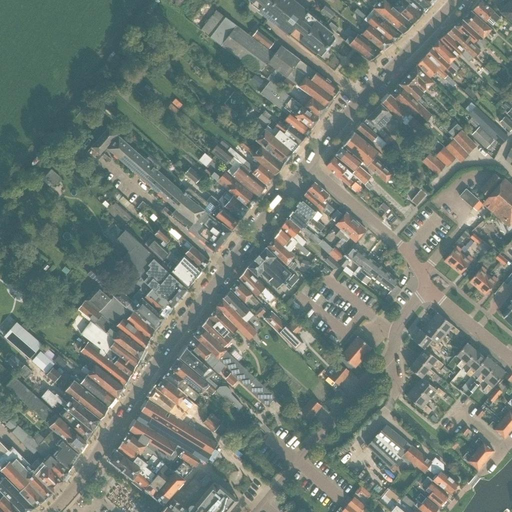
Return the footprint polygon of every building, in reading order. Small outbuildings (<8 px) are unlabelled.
[(249,0),(253,2),(251,4),(258,10),(257,10),(289,36),(289,35),(315,56),(317,53),(321,56),(335,38),(331,36),(334,33),(308,12),(309,12),(294,0),(249,0)] [(382,25),(383,23),(386,20),(403,34),(413,24),(400,13),(384,0),(377,0),(379,1),(369,13),(382,25)] [(422,14),(430,6),(423,0),(404,0),(408,4),(409,3),(422,14)] [(511,0),(500,0),(505,5),(500,12),(511,22),(511,0)] [(500,17),(481,1),(473,10),(491,27),(500,17)] [(413,24),(422,14),(409,3),(408,4),(405,7),(400,13),(413,24)] [(334,13),(325,6),(321,11),(330,18),(334,13)] [(400,36),(383,23),(382,25),(369,13),(366,17),(356,9),(354,12),(363,20),(364,20),(392,43),(400,36)] [(312,96),(326,107),(339,90),(281,45),(281,46),(280,45),(274,53),(273,55),(235,25),(215,10),(200,30),(232,54),(257,72),(266,61),(296,85),(312,96)] [(463,20),(481,36),(482,38),(487,33),(491,36),(495,33),(471,11),(463,20)] [(364,20),(363,20),(360,24),(367,29),(362,34),(383,50),(392,43),(364,20)] [(481,36),(463,20),(454,27),(473,44),(477,40),(481,36)] [(338,28),(331,22),(327,26),(335,32),(338,28)] [(454,27),(447,33),(470,56),(473,59),(480,51),(473,44),(454,27)] [(274,53),(280,45),(257,28),(251,36),(274,53)] [(447,33),(439,40),(452,53),(456,57),(457,58),(461,53),(467,59),(470,56),(447,33)] [(349,36),(345,41),(369,61),(380,53),(358,34),(354,39),(349,36)] [(439,40),(432,48),(456,71),(459,68),(452,61),(456,57),(452,53),(439,40)] [(456,71),(432,48),(426,55),(443,72),(446,68),(453,75),(456,71)] [(455,84),(443,72),(426,55),(417,65),(430,78),(436,72),(452,87),(455,84)] [(416,66),(409,74),(412,77),(411,79),(412,81),(412,82),(415,85),(415,84),(420,89),(424,93),(433,83),(416,66)] [(264,78),(259,74),(255,80),(260,84),(264,78)] [(399,84),(420,105),(422,103),(423,102),(419,98),(424,93),(420,89),(415,84),(415,85),(412,82),(412,81),(411,79),(412,77),(409,74),(399,84)] [(289,90),(294,84),(285,77),(280,84),(289,90)] [(118,79),(112,86),(123,96),(130,90),(118,79)] [(295,115),(311,128),(318,118),(304,107),(292,97),(270,81),(263,89),(275,99),(290,111),(295,115)] [(419,124),(420,124),(426,118),(429,114),(424,109),(420,105),(399,84),(389,94),(412,117),(420,125),(419,124)] [(287,114),(290,111),(275,99),(263,89),(260,93),(287,114)] [(412,117),(389,94),(381,103),(401,123),(407,117),(410,121),(410,122),(416,127),(414,129),(419,134),(424,129),(420,124),(419,124),(420,125),(412,117)] [(312,96),(304,107),(318,118),(326,107),(312,96)] [(179,112),(168,101),(162,108),(165,110),(167,107),(176,115),(179,112)] [(362,123),(375,134),(377,133),(383,138),(383,139),(388,143),(392,139),(387,134),(387,135),(381,129),(393,116),(381,104),(362,123)] [(468,115),(471,118),(468,121),(475,128),(478,124),(501,146),(508,138),(475,107),(468,115)] [(232,110),(231,112),(229,114),(228,115),(233,119),(237,114),(232,110)] [(265,110),(262,114),(268,119),(271,115),(265,110)] [(289,123),(305,137),(311,128),(295,115),(290,111),(287,114),(284,119),(289,123)] [(260,133),(264,128),(268,123),(270,120),(268,119),(262,114),(255,122),(257,124),(254,127),(260,133)] [(508,132),(511,128),(511,126),(503,118),(499,123),(508,132)] [(268,123),(264,128),(281,144),(282,143),(293,152),(299,145),(275,124),(270,120),(268,123)] [(275,124),(299,145),(305,137),(289,123),(285,128),(284,127),(285,126),(279,120),(278,121),(275,124)] [(462,128),(455,121),(446,130),(453,137),(462,128)] [(386,144),(375,134),(362,123),(357,128),(381,149),(386,144)] [(179,210),(175,215),(165,206),(163,209),(173,217),(185,227),(188,223),(191,225),(203,210),(215,218),(223,209),(225,206),(212,195),(207,201),(189,186),(184,192),(158,169),(161,166),(155,160),(152,164),(110,126),(88,151),(98,160),(103,154),(100,152),(106,145),(179,210)] [(281,144),(264,128),(260,133),(256,139),(261,144),(284,163),(293,152),(282,143),(281,144)] [(486,149),(493,142),(479,128),(472,135),(486,149)] [(469,154),(477,146),(461,131),(453,139),(469,154)] [(343,146),(362,162),(386,183),(393,174),(374,158),(378,153),(354,132),(343,146)] [(238,143),(252,155),(256,151),(242,139),(238,143)] [(468,154),(453,139),(445,147),(460,162),(468,154)] [(219,143),(218,144),(227,152),(230,148),(222,140),(219,143)] [(253,174),(238,161),(227,152),(218,144),(217,144),(211,152),(226,165),(228,162),(236,169),(231,176),(258,197),(265,187),(251,176),(253,174)] [(275,174),(284,163),(261,144),(256,151),(252,155),(261,162),(275,174)] [(362,162),(343,146),(335,155),(354,171),(352,174),(365,185),(364,187),(369,190),(372,187),(367,182),(371,177),(358,166),(362,162)] [(455,158),(443,147),(435,156),(447,167),(455,158)] [(205,153),(199,160),(207,166),(213,159),(205,153)] [(444,166),(429,153),(422,161),(437,175),(444,166)] [(238,161),(253,174),(266,185),(275,174),(261,162),(255,169),(252,166),(241,156),(238,161)] [(346,169),(334,157),(326,166),(339,178),(349,186),(352,182),(346,178),(350,173),(346,169)] [(201,177),(190,167),(184,173),(195,183),(201,177)] [(61,177),(51,169),(44,177),(54,185),(61,177)] [(216,181),(233,196),(249,208),(256,198),(250,193),(225,172),(221,178),(214,172),(210,176),(217,181),(216,181)] [(480,191),(488,198),(502,181),(495,174),(480,191)] [(511,185),(504,178),(502,181),(488,198),(482,204),(509,227),(511,223),(511,185)] [(320,201),(317,205),(328,215),(334,209),(324,201),(329,195),(314,182),(308,190),(320,201)] [(351,187),(352,188),(357,192),(361,187),(355,182),(351,187)] [(304,195),(317,205),(320,201),(308,190),(304,195)] [(472,208),(478,200),(466,190),(460,197),(472,208)] [(419,201),(414,195),(409,200),(414,206),(419,201)] [(249,208),(233,196),(226,205),(228,206),(227,209),(240,219),(249,208)] [(295,208),(310,221),(321,231),(325,226),(319,221),(317,222),(312,217),(317,210),(302,198),(295,208)] [(141,210),(146,205),(142,201),(138,207),(141,210)] [(132,217),(115,202),(113,205),(129,220),(132,217)] [(389,208),(383,202),(379,207),(385,212),(389,208)] [(310,221),(295,208),(287,218),(300,229),(309,237),(314,241),(317,244),(322,238),(319,235),(316,238),(312,234),(312,233),(305,227),(310,221)] [(223,209),(215,218),(232,230),(239,221),(223,209)] [(232,230),(215,218),(203,210),(191,225),(188,229),(206,243),(206,244),(215,251),(232,230)] [(336,221),(342,214),(337,210),(331,217),(336,221)] [(342,238),(357,220),(354,217),(353,218),(346,213),(336,225),(341,229),(336,235),(340,239),(342,238)] [(287,218),(281,227),(303,246),(306,242),(297,233),(300,229),(287,218)] [(360,223),(357,220),(342,238),(346,241),(350,237),(355,242),(366,230),(360,224),(360,223)] [(303,246),(281,227),(274,238),(290,251),(295,245),(306,255),(309,252),(303,246)] [(143,297),(164,318),(187,289),(173,277),(153,259),(151,258),(153,255),(126,229),(117,238),(130,250),(122,259),(141,276),(136,281),(142,286),(138,291),(143,296),(143,297)] [(163,246),(170,239),(159,229),(155,234),(162,240),(160,243),(163,246)] [(466,229),(463,233),(466,236),(469,238),(470,237),(472,234),(466,229)] [(203,269),(209,261),(174,230),(171,233),(189,249),(185,253),(203,269)] [(482,240),(473,233),(472,234),(470,237),(479,245),(482,240)] [(188,287),(194,280),(166,255),(168,252),(151,236),(147,241),(144,243),(161,259),(162,259),(165,257),(169,261),(166,264),(164,262),(162,264),(188,287)] [(289,252),(274,238),(268,246),(287,265),(293,270),(297,265),(294,262),(293,263),(290,261),(294,257),(289,252)] [(324,250),(329,254),(333,250),(332,249),(328,245),(322,240),(323,239),(322,238),(317,244),(324,250)] [(359,267),(368,256),(359,249),(358,250),(352,245),(344,256),(338,263),(345,268),(351,260),(359,266),(359,267)] [(444,261),(452,267),(463,255),(459,252),(461,250),(457,246),(444,261)] [(333,250),(329,254),(338,263),(344,256),(334,247),(332,249),(333,250)] [(275,258),(276,257),(266,248),(248,267),(257,275),(260,272),(277,288),(283,282),(290,288),(299,279),(292,273),(291,273),(275,258)] [(166,255),(194,280),(201,271),(184,256),(180,260),(175,256),(174,257),(169,252),(168,252),(166,255)] [(507,261),(498,253),(495,258),(504,265),(507,261)] [(467,258),(463,255),(452,267),(460,274),(472,259),(468,256),(467,258)] [(329,256),(324,260),(334,269),(340,266),(329,256)] [(357,277),(362,281),(376,262),(368,256),(359,267),(359,266),(363,269),(357,277)] [(309,268),(311,262),(305,260),(302,260),(301,266),(309,268)] [(393,275),(376,262),(362,281),(366,284),(372,277),(384,286),(393,275)] [(106,318),(145,350),(155,331),(130,310),(127,314),(119,308),(123,303),(109,291),(104,287),(110,280),(94,266),(87,274),(99,284),(84,301),(106,318)] [(477,288),(488,276),(484,273),(486,271),(482,267),(469,282),(477,288)] [(239,278),(257,296),(262,292),(264,295),(269,301),(274,297),(267,290),(261,283),(246,269),(239,278)] [(399,280),(393,275),(384,286),(390,291),(387,295),(393,299),(402,289),(396,284),(399,280)] [(492,279),(488,276),(477,288),(485,295),(497,280),(493,277),(492,279)] [(237,280),(231,288),(245,302),(249,297),(252,300),(256,305),(259,302),(237,280)] [(113,288),(109,291),(123,303),(119,308),(127,314),(130,310),(132,308),(156,329),(164,318),(143,297),(143,296),(138,291),(131,298),(123,291),(120,288),(117,291),(113,288)] [(230,291),(224,298),(240,315),(242,317),(249,310),(230,291)] [(240,315),(224,298),(216,307),(245,336),(249,340),(256,332),(242,317),(240,315)] [(106,330),(105,332),(140,359),(145,350),(106,318),(84,301),(78,308),(94,322),(106,330)] [(216,307),(209,317),(230,337),(234,332),(237,328),(216,307)] [(260,308),(257,311),(255,313),(259,317),(265,312),(264,310),(261,307),(260,308)] [(511,307),(503,317),(511,326),(511,307)] [(272,311),(264,319),(272,327),(290,345),(295,350),(303,343),(298,338),(280,319),(272,311)] [(437,312),(428,323),(444,336),(450,330),(456,335),(459,331),(453,326),(454,326),(437,312)] [(209,317),(202,326),(223,348),(229,342),(233,338),(231,337),(230,338),(209,317)] [(289,327),(293,331),(295,334),(299,331),(302,328),(303,327),(297,321),(289,327)] [(130,377),(140,359),(105,332),(91,322),(81,335),(88,341),(100,349),(102,347),(107,350),(102,356),(106,358),(130,377)] [(29,359),(41,345),(15,323),(3,337),(29,359)] [(438,344),(439,342),(444,336),(428,323),(422,331),(438,344)] [(201,326),(195,335),(218,359),(219,361),(231,372),(230,373),(266,406),(275,397),(254,377),(226,351),(223,348),(201,326)] [(311,334),(304,327),(300,330),(307,338),(311,334)] [(424,349),(425,349),(429,344),(439,352),(444,346),(439,342),(438,344),(422,331),(420,329),(412,338),(424,349)] [(209,357),(217,364),(219,361),(218,359),(194,336),(187,345),(204,362),(209,357)] [(355,367),(371,348),(358,336),(341,356),(342,357),(338,360),(350,371),(354,367),(355,367)] [(124,387),(130,377),(106,358),(102,356),(107,350),(102,347),(100,349),(88,341),(86,344),(82,340),(76,347),(80,350),(80,351),(88,357),(96,363),(95,365),(124,387)] [(465,363),(466,363),(477,350),(467,342),(456,355),(461,360),(457,366),(461,369),(465,363)] [(211,370),(217,364),(209,357),(204,362),(204,363),(187,346),(178,358),(239,410),(243,405),(230,393),(232,391),(226,386),(219,386),(219,387),(208,378),(215,374),(211,370)] [(416,358),(429,368),(433,363),(440,368),(443,364),(437,360),(438,359),(425,349),(424,349),(416,358)] [(242,357),(235,350),(231,354),(238,361),(242,357)] [(486,358),(477,350),(466,363),(471,368),(466,373),(470,377),(475,371),(477,369),(476,369),(486,358)] [(54,382),(60,376),(51,367),(54,364),(40,352),(31,361),(46,374),(46,375),(54,382)] [(450,358),(443,353),(439,359),(445,364),(450,358)] [(6,361),(11,365),(17,358),(13,354),(6,361)] [(58,367),(64,360),(58,355),(52,362),(58,367)] [(312,366),(320,359),(316,355),(308,362),(312,366)] [(487,356),(486,358),(476,369),(477,369),(482,373),(476,379),(480,383),(483,380),(496,364),(487,356)] [(178,358),(171,368),(189,383),(201,392),(206,388),(207,389),(206,390),(212,395),(216,390),(178,358)] [(414,385),(430,398),(435,392),(442,397),(445,393),(438,388),(437,390),(422,377),(426,372),(432,378),(434,376),(435,374),(429,368),(416,358),(409,367),(421,377),(414,385)] [(336,370),(330,377),(329,378),(339,386),(350,372),(341,364),(336,370)] [(496,364),(483,380),(488,384),(483,390),(487,394),(492,388),(506,372),(496,364)] [(25,379),(32,371),(24,365),(18,372),(25,379)] [(124,387),(95,365),(90,372),(84,367),(81,371),(86,375),(116,397),(124,387)] [(330,377),(336,370),(331,366),(325,373),(330,377)] [(189,383),(171,368),(164,376),(195,401),(199,395),(187,385),(189,383)] [(108,408),(116,397),(86,375),(83,380),(76,374),(72,379),(74,381),(79,385),(108,408)] [(237,380),(230,374),(225,379),(232,386),(237,380)] [(434,376),(432,378),(437,382),(441,378),(435,374),(434,376)] [(25,402),(33,393),(14,376),(6,385),(25,402)] [(163,378),(156,387),(179,406),(182,401),(188,407),(192,401),(163,378)] [(79,385),(74,381),(65,391),(72,398),(100,419),(108,408),(79,385)] [(473,383),(468,389),(472,393),(478,385),(474,382),(473,383)] [(430,398),(414,385),(406,396),(422,409),(428,414),(431,410),(425,405),(430,398)] [(176,404),(156,388),(149,397),(169,412),(177,418),(181,420),(191,427),(196,420),(186,413),(184,417),(172,408),(176,404)] [(497,397),(501,392),(497,388),(492,393),(497,397)] [(100,419),(72,398),(66,404),(59,397),(56,397),(48,390),(42,397),(52,407),(57,401),(67,409),(93,429),(100,419)] [(52,410),(33,393),(25,402),(44,419),(52,410)] [(493,403),(497,397),(492,393),(488,399),(493,403)] [(311,419),(322,406),(312,398),(301,411),(311,419)] [(123,441),(117,450),(133,463),(138,457),(139,455),(145,460),(148,458),(147,457),(148,456),(151,458),(153,455),(164,463),(167,460),(168,461),(172,463),(178,456),(185,449),(188,451),(187,452),(200,460),(206,463),(218,444),(215,442),(218,437),(197,424),(194,429),(150,402),(151,400),(149,399),(148,401),(147,401),(129,430),(130,430),(129,432),(128,432),(123,441)] [(506,415),(501,420),(511,428),(511,412),(505,407),(501,411),(506,415)] [(93,430),(93,429),(67,409),(61,416),(87,439),(93,430)] [(480,418),(484,413),(479,409),(475,414),(480,418)] [(213,432),(219,425),(209,416),(203,423),(213,432)] [(63,438),(79,452),(80,452),(86,442),(77,434),(58,417),(50,426),(63,438)] [(42,462),(63,479),(69,471),(69,470),(59,462),(45,450),(39,445),(32,438),(11,419),(7,423),(36,450),(40,454),(45,459),(42,462)] [(504,438),(511,428),(501,420),(497,425),(492,421),(489,426),(504,438)] [(438,484),(450,494),(458,484),(446,474),(439,469),(441,466),(441,464),(435,459),(432,463),(386,425),(367,446),(390,468),(400,457),(408,463),(410,460),(424,472),(427,469),(432,473),(436,472),(438,474),(433,481),(438,485),(438,484)] [(465,436),(469,431),(465,427),(460,432),(465,436)] [(59,462),(69,470),(73,465),(72,464),(77,456),(79,452),(63,438),(62,438),(53,430),(39,445),(45,450),(59,462)] [(7,437),(4,441),(10,447),(14,444),(7,437)] [(480,446),(475,451),(486,460),(494,451),(479,438),(475,442),(480,446)] [(454,450),(458,444),(453,440),(449,446),(454,450)] [(21,493),(33,508),(40,502),(46,499),(53,490),(34,471),(32,469),(30,472),(3,445),(0,442),(0,468),(17,485),(23,491),(21,493)] [(160,471),(145,489),(153,495),(183,461),(185,460),(196,467),(200,460),(187,452),(188,451),(185,449),(178,456),(172,463),(168,461),(164,465),(164,466),(160,471)] [(116,451),(110,461),(137,482),(138,483),(139,484),(141,485),(145,489),(160,471),(159,470),(163,465),(164,466),(164,465),(157,460),(153,465),(151,463),(149,466),(138,457),(133,463),(117,450),(116,451)] [(478,470),(486,460),(475,451),(471,457),(466,453),(463,457),(478,470)] [(183,461),(153,495),(164,504),(185,480),(184,479),(192,469),(183,461)] [(63,480),(63,479),(42,462),(38,465),(34,471),(53,490),(54,491),(59,485),(63,480)] [(26,511),(33,508),(21,493),(0,471),(0,490),(3,493),(21,511),(26,511)] [(206,475),(199,483),(204,487),(211,479),(206,475)] [(417,481),(421,484),(426,478),(422,475),(417,481)] [(448,497),(436,486),(431,482),(433,480),(427,476),(426,478),(421,484),(426,488),(425,489),(430,494),(428,496),(440,507),(448,497)] [(227,511),(238,499),(236,501),(234,499),(233,498),(214,482),(195,505),(193,504),(191,504),(189,505),(188,507),(188,509),(189,511),(174,500),(168,507),(167,507),(162,511),(157,511),(156,511),(155,511),(227,511)] [(366,501),(371,494),(362,485),(356,492),(366,501)] [(21,511),(3,493),(0,490),(0,509),(2,511),(21,511)] [(414,503),(405,495),(401,499),(410,507),(414,503)] [(362,509),(365,506),(354,497),(348,504),(357,511),(359,511),(362,509)] [(426,498),(421,504),(418,502),(415,506),(422,511),(435,511),(439,508),(426,498)] [(407,506),(401,501),(398,504),(404,509),(407,506)]
